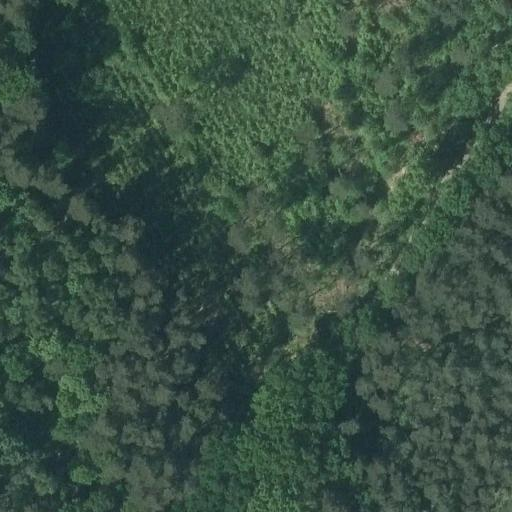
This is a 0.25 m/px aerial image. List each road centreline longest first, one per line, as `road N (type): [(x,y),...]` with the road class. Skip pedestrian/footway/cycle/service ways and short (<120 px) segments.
road 1 (track): [(115,511),(0,315),(0,20),(12,0)]
road 2 (track): [(237,511),(511,77)]
road 3 (track): [(405,511),(295,421)]
